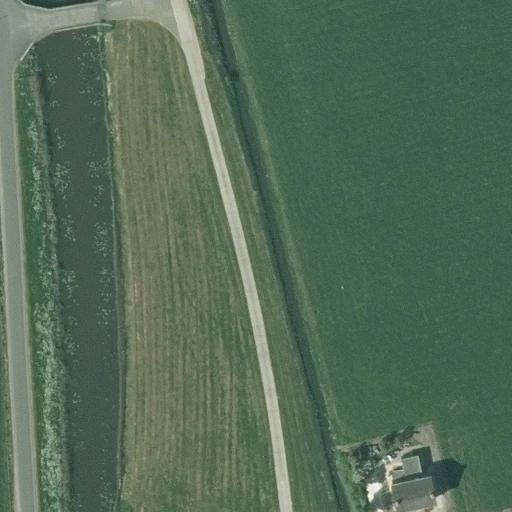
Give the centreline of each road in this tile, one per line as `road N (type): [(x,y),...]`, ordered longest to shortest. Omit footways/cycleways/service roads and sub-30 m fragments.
road 1 (unclassified): [(286,511),(261,352),(173,0)]
road 2 (tertiary): [(27,511),(0,47)]
road 3 (unclassified): [(0,29),(166,0)]
